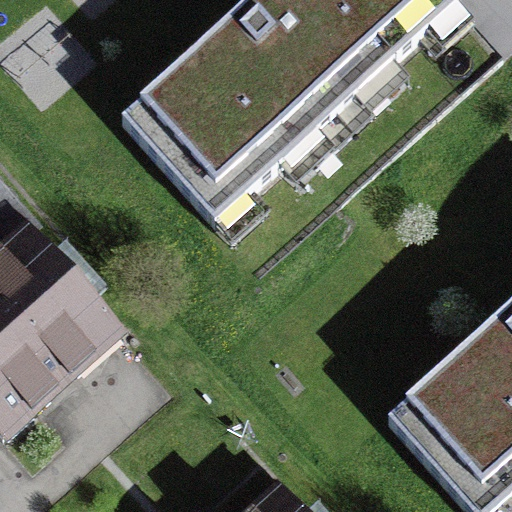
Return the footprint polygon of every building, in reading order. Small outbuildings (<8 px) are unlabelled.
[(456,14),(444,0),(263,0),(122,126),(214,229),(456,14)] [(0,186),(0,252),(5,258),(28,236),(38,228),(0,186)] [(0,261),(0,439),(3,443),(120,338),(28,236),(5,258),(0,261)] [(501,511),(511,502),(511,317),(389,427),(465,511),(501,511)] [(264,511),(293,511),(281,498),(264,511)]
